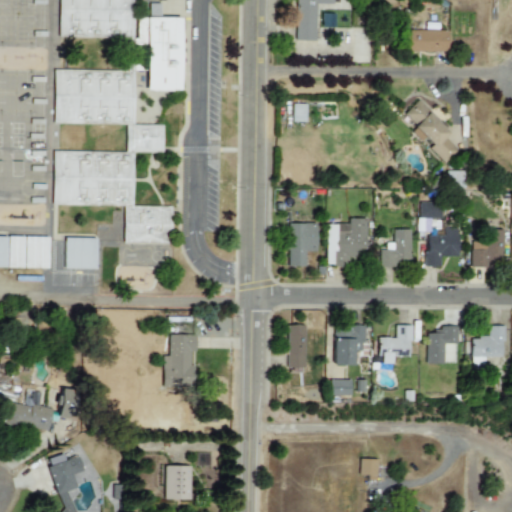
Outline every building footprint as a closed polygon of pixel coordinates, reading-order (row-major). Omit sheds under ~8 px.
[(62,0),(62,37),(137,38),(137,0),(62,0)] [(294,0),(294,41),(314,41),(315,4),(338,4),(338,0),(294,0)] [(147,14),(145,92),(181,93),(182,15),(147,14)] [(446,31),(404,30),(403,52),(445,53),(446,31)] [(52,69),(53,132),(134,131),(134,124),(133,69),(52,69)] [(444,165),(457,151),(443,137),(448,132),(416,100),(400,116),(412,129),(410,131),(444,165)] [(134,124),(170,123),(170,156),(126,157),(134,124)] [(58,152),(55,204),(121,206),(135,209),(138,158),(126,157),(58,152)] [(172,203),(175,248),(123,250),(121,206),(172,203)] [(440,220),(440,203),(418,203),(418,232),(435,232),(435,220),(440,220)] [(364,220),(346,220),(346,225),(324,225),(323,266),(346,266),(346,257),(364,257),(364,220)] [(314,224),(286,224),(285,267),(303,267),(303,252),(313,252),(314,224)] [(424,267),(439,267),(438,257),(457,257),(456,228),(442,228),(442,237),(424,237),(424,267)] [(408,230),(391,230),(391,243),(379,243),(380,268),(392,267),(392,264),(409,263),(408,230)] [(469,268),(486,268),(486,262),(501,262),(502,231),(486,231),(486,242),(470,242),(469,268)] [(62,234),(63,269),(96,269),(95,234),(62,234)] [(0,236),(0,269),(54,271),(55,238),(0,236)] [(285,325),(284,368),(302,368),(302,326),(285,325)] [(377,338),(377,364),(391,364),(391,357),(408,357),(408,326),(393,326),(393,338),(377,338)] [(501,327),(486,326),(486,338),(469,338),(469,366),(482,366),(482,357),(501,358),(501,327)] [(362,328),(331,328),(330,366),(351,366),(351,353),(361,353),(362,328)] [(424,329),(424,364),(455,364),(454,329),(424,329)] [(193,335),(165,335),(166,356),(160,356),(160,387),(191,387),(191,365),(188,365),(188,352),(193,352),(193,335)] [(348,396),(348,380),(328,381),(328,396),(348,396)] [(71,420),(75,392),(59,389),(55,417),(71,420)] [(48,466),(81,454),(87,473),(72,478),(78,494),(60,500),(48,466)] [(374,459),(357,459),(357,476),(365,476),(365,481),(374,481),(374,459)] [(193,502),(164,502),(163,468),(193,468),(193,502)]
